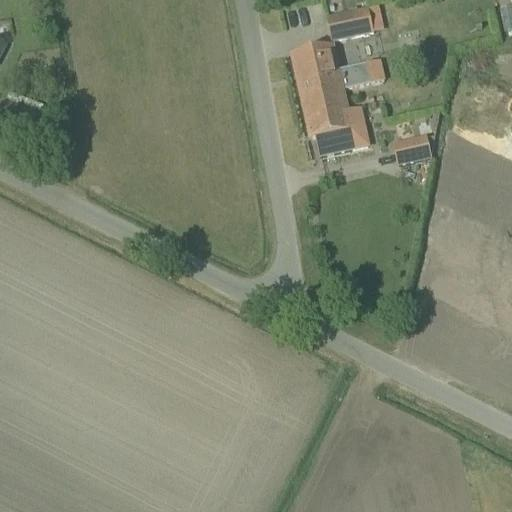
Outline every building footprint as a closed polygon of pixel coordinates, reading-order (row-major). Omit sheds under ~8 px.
[(325,21),(330,45),(373,36),(368,12),(325,21)] [(332,50),(291,59),(309,141),(315,140),(319,161),(350,154),(350,153),(368,149),(363,128),(350,131),(342,94),(370,87),(365,68),(337,74),(332,50)] [(0,116),(0,126),(30,139),(39,116),(6,103),(0,116)] [(425,142),(393,149),(398,169),(430,162),(425,142)] [(399,209),(414,211),(417,195),(402,192),(399,209)]
